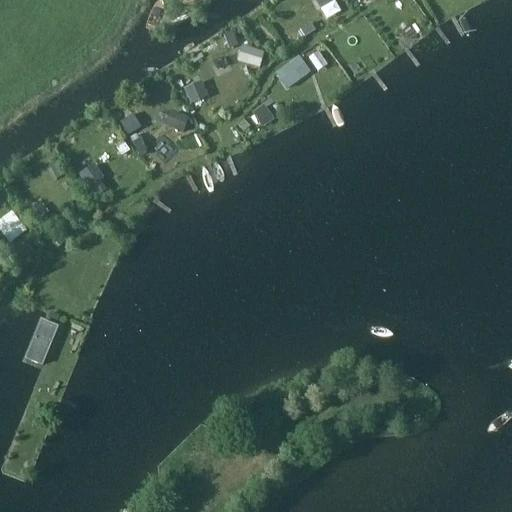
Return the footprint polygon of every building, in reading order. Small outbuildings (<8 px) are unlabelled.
[(311,25),(301,31),(305,38),(315,32),(311,25)] [(233,33),(224,36),(230,50),(238,46),(233,33)] [(251,50),(246,65),(260,70),(264,54),(251,50)] [(290,66),(276,76),(287,90),(301,80),(290,66)] [(199,85),(184,91),(191,105),(205,99),(199,85)] [(263,108),(253,115),(263,128),(273,121),(263,108)] [(174,114),(169,128),(183,133),(188,120),(174,114)] [(131,117),(120,124),(129,137),(140,130),(131,117)] [(140,140),(132,145),(139,155),(147,151),(140,140)] [(123,142),(115,148),(123,158),(130,152),(123,142)] [(58,162),(49,167),(57,181),(66,176),(58,162)] [(93,167),(79,176),(88,190),(89,189),(97,199),(110,191),(102,181),(93,167)] [(40,207),(29,213),(34,223),(45,217),(40,207)] [(12,214),(0,222),(0,230),(11,245),(26,232),(12,214)] [(0,386),(36,393),(36,391),(38,392),(68,322),(48,309),(0,340),(0,386)]
